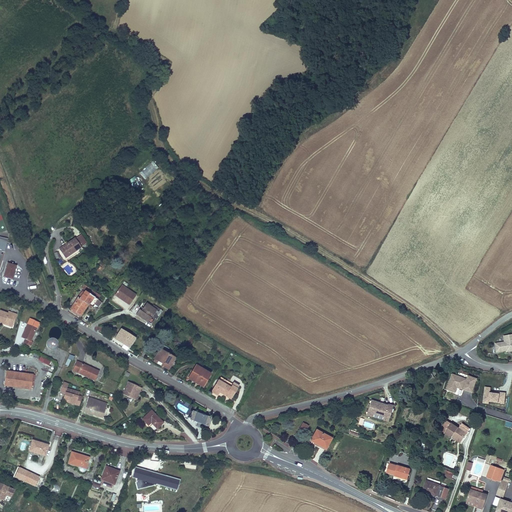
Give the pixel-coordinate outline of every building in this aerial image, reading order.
[(136,190),(142,186),(135,176),(129,180),(136,190)] [(87,243),(81,234),(75,238),(81,247),(87,243)] [(65,258),(81,247),(75,238),(59,249),(65,258)] [(69,274),(73,270),(66,262),(62,266),(69,274)] [(12,279),(16,266),(7,263),(3,276),(12,279)] [(89,293),(91,290),(82,284),(80,287),(84,290),(89,293)] [(135,294),(121,285),(114,296),(129,305),(135,294)] [(92,306),(97,298),(89,293),(84,290),(79,298),(87,303),(92,306)] [(97,298),(99,295),(91,290),(89,293),(97,298)] [(79,315),(87,303),(79,298),(77,296),(69,309),(79,315)] [(156,309),(146,302),(141,310),(139,309),(136,315),(148,322),(156,309)] [(4,321),(12,324),(16,313),(7,310),(7,312),(0,309),(0,323),(3,325),(4,321)] [(32,341),(30,340),(35,327),(38,322),(29,318),(21,338),(25,339),(23,342),(24,343),(23,346),(28,348),(29,345),(30,345),(32,341)] [(123,342),(129,345),(134,337),(120,329),(114,338),(122,343),(123,342)] [(511,334),(504,336),(505,342),(496,343),(497,352),(506,351),(511,349),(511,334)] [(168,370),(175,357),(159,349),(152,361),(168,370)] [(48,364),(49,361),(40,356),(38,360),(48,364)] [(94,380),(98,371),(76,361),(72,371),(94,380)] [(188,379),(202,387),(210,373),(195,365),(188,379)] [(4,386),(30,389),(32,374),(6,370),(4,386)] [(457,388),(463,389),(462,390),(472,393),(477,378),(468,375),(466,378),(452,373),(446,390),(455,393),(457,388)] [(219,392),(230,398),(238,385),(233,382),(230,386),(218,379),(211,391),(217,395),(219,392)] [(75,405),(78,395),(80,392),(67,388),(69,383),(63,382),(60,391),(64,394),(62,398),(69,400),(68,403),(75,405)] [(122,394),(133,399),(137,390),(139,391),(140,388),(127,382),(122,394)] [(505,404),(506,392),(499,392),(499,393),(490,392),(491,387),(485,386),(483,402),(489,403),(489,401),(498,403),(505,404)] [(84,412),(102,418),(107,403),(88,398),(84,412)] [(179,400),(176,409),(189,414),(193,405),(179,400)] [(387,422),(392,406),(388,404),(388,406),(382,404),(382,403),(380,402),(379,403),(370,401),(366,416),(371,417),(373,413),(385,417),(383,421),(387,422)] [(156,428),(163,422),(151,410),(141,419),(147,425),(150,422),(156,428)] [(207,425),(210,417),(193,411),(190,419),(207,425)] [(445,433),(451,424),(445,420),(439,429),(445,433)] [(299,429),(304,432),(308,426),(303,423),(299,429)] [(454,436),(462,441),(470,429),(462,423),(458,429),(451,424),(445,433),(452,438),(454,436)] [(310,440),(326,449),(332,438),(316,429),(310,440)] [(28,451),(45,456),(48,444),(32,439),(28,451)] [(83,470),(85,470),(89,457),(72,452),(68,462),(80,466),(79,469),(80,470),(81,471),(83,470)] [(362,463),(338,460),(336,472),(356,475),(357,469),(361,470),(362,463)] [(394,475),(407,479),(410,469),(397,466),(387,464),(385,472),(395,474),(394,475)] [(487,476),(499,480),(502,469),(491,464),(487,476)] [(101,479),(114,483),(118,471),(105,466),(101,479)] [(135,482),(137,490),(158,485),(177,490),(180,479),(135,466),(131,477),(135,478),(136,481),(135,482)] [(13,477),(24,482),(29,472),(17,467),(13,477)] [(453,478),(454,473),(444,470),(443,475),(453,478)] [(24,482),(34,486),(38,476),(29,472),(24,482)] [(496,494),(504,497),(509,482),(503,480),(501,479),(501,481),(496,494)] [(441,498),(444,488),(440,486),(426,481),(423,491),(441,498)] [(11,498),(15,490),(0,482),(0,499),(3,501),(6,496),(11,498)] [(445,500),(449,490),(444,488),(441,498),(445,500)] [(466,504),(482,509),(487,495),(481,494),(470,490),(466,504)] [(496,510),(502,511),(511,511),(511,500),(500,497),(500,498),(498,506),(496,510)]
